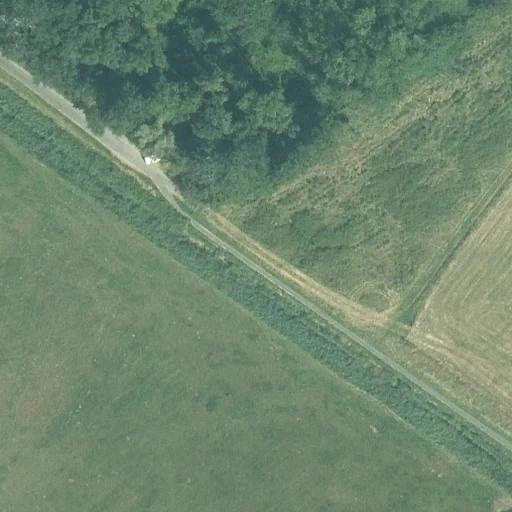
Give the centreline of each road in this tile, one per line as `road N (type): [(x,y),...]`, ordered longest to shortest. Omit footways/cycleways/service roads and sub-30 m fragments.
road 1 (track): [(179,190),(225,209),(267,191),(349,137),(494,0)]
road 2 (unclassified): [(262,275),(182,215),(179,190),(0,63)]
